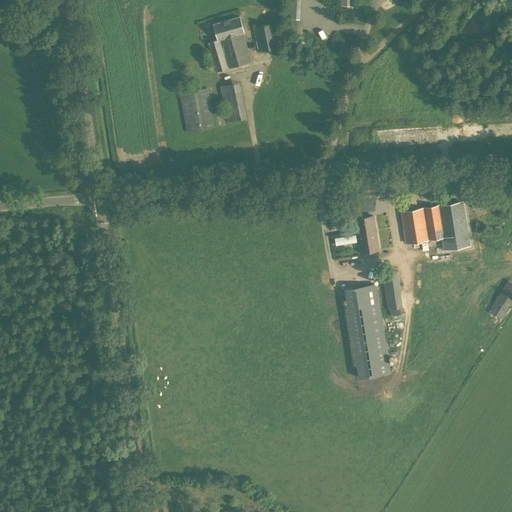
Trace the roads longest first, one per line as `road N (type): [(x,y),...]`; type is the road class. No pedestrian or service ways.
road 1 (unclassified): [(98,196),(511,164)]
road 2 (tertiary): [(146,511),(98,196)]
road 3 (tertiary): [(98,196),(69,0)]
